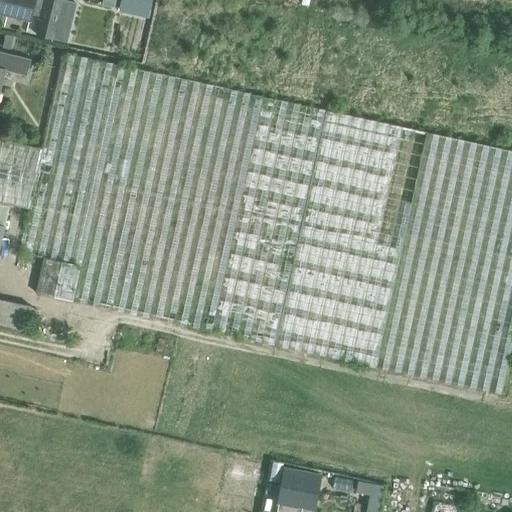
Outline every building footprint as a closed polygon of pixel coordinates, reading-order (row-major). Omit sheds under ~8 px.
[(0,0),(0,14),(30,22),(31,17),(40,20),(35,36),(52,40),(53,39),(66,43),(75,4),(61,0),(0,0)] [(121,0),(118,13),(148,20),(152,0),(121,0)] [(0,90),(5,71),(26,76),(30,60),(0,52),(0,90)] [(35,294),(37,295),(500,395),(511,341),(511,151),(63,54),(46,134),(19,254),(43,258),(35,294)] [(0,202),(9,204),(27,208),(39,148),(0,139),(0,202)] [(0,202),(0,244),(9,204),(0,202)] [(0,298),(0,325),(27,331),(29,318),(31,308),(32,305),(0,298)] [(232,466),(230,477),(238,478),(240,468),(232,466)] [(300,511),(301,508),(313,511),(320,477),(320,474),(284,467),(279,493),(275,511),(300,511)]
